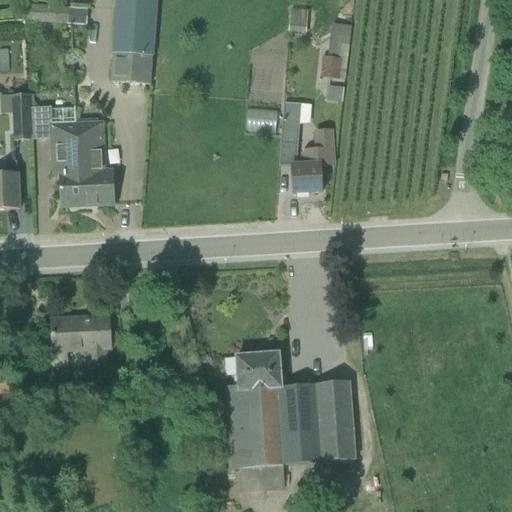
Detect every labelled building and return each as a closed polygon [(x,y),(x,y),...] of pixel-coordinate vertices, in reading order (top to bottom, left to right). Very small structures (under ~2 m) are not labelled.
[(116,0),(110,84),(150,87),(152,59),(156,0),(116,0)] [(26,24),(56,26),(69,27),(70,10),(58,9),(27,7),(26,24)] [(86,12),(70,11),(69,26),(85,27),(86,12)] [(308,13),(290,11),(288,34),(306,35),(308,13)] [(341,61),(327,59),(321,59),(319,79),(338,82),(341,61)] [(343,101),(343,89),(329,89),(329,100),(343,101)] [(30,142),(29,110),(28,97),(11,98),(13,143),(30,142)] [(280,146),(298,147),(301,107),(283,105),(280,146)] [(51,109),(29,110),(30,142),(51,141),(53,177),(60,177),(61,210),(78,209),(74,123),(74,110),(51,111),(51,109)] [(246,132),(276,133),(276,111),(247,110),(246,132)] [(113,208),(112,173),(104,174),(102,126),(97,126),(97,122),(74,123),(78,209),(113,208)] [(321,180),(326,180),(325,169),(335,168),(333,133),(313,134),(314,153),(305,153),(301,157),(301,168),(291,168),(292,196),(322,195),(321,180)] [(17,164),(5,164),(5,176),(0,176),(0,212),(20,212),(18,176),(17,176),(17,164)] [(69,370),(68,354),(89,352),(90,371),(106,371),(105,352),(110,351),(109,320),(51,323),(53,354),(45,355),(46,371),(69,370)] [(232,472),(321,465),(354,463),(348,385),(281,390),(278,357),(236,360),(238,389),(226,390),(232,472)] [(0,394),(15,394),(14,374),(0,374),(0,394)] [(113,457),(116,467),(131,462),(128,453),(113,457)] [(242,483),(241,472),(231,473),(232,484),(242,483)] [(71,511),(62,496),(34,511),(71,511)]
